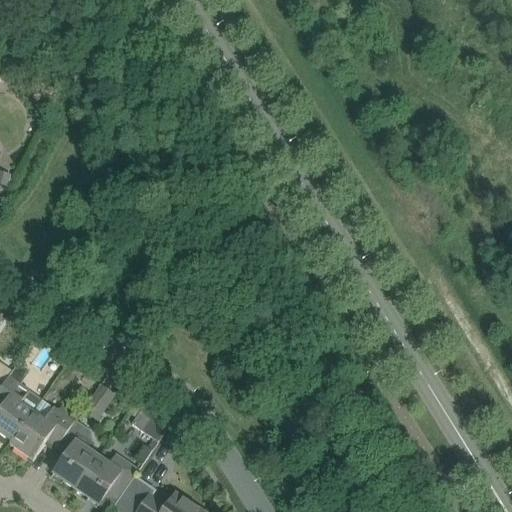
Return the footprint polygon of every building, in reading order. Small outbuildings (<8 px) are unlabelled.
[(0,392),(0,409),(2,411),(0,413),(0,435),(12,444),(10,447),(11,447),(33,415),(42,402),(30,394),(18,386),(9,379),(0,392)] [(98,421),(104,412),(115,396),(102,387),(84,412),(98,421)] [(57,450),(75,424),(42,401),(42,402),(11,447),(34,463),(48,442),(57,449),(54,453),(55,453),(57,450)] [(139,414),(131,426),(143,434),(150,439),(157,444),(165,432),(172,421),(146,403),(139,414)] [(88,452),(92,445),(90,435),(75,424),(57,450),(64,455),(63,455),(67,458),(54,476),(77,492),(99,460),(88,452)] [(130,486),(135,479),(139,472),(118,458),(111,468),(99,460),(77,492),(99,507),(112,489),(123,496),(130,486)] [(156,493),(135,479),(130,486),(123,496),(112,511),(197,511),(186,504),(182,509),(172,502),(167,510),(151,499),(156,493)]
